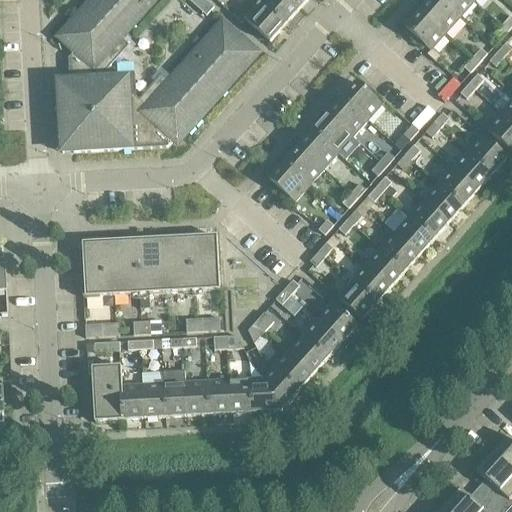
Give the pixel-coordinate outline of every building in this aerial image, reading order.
[(74,53),(72,56),(68,60),(70,86),(66,86),(67,98),(70,98),(73,154),(167,148),(173,142),(177,146),(258,54),(222,22),(175,75),(178,78),(172,85),(161,75),(139,100),(107,72),(129,47),(118,37),(125,30),(128,33),(157,0),(92,0),(58,39),(74,53)] [(186,0),(197,9),(206,17),(214,8),(204,0),(186,0)] [(286,0),(264,0),(260,5),(285,27),(299,11),(286,0)] [(286,0),(299,11),(309,0),(286,0)] [(460,20),(436,0),(432,0),(420,14),(445,36),(460,20)] [(474,4),(469,0),(436,0),(460,20),(474,4)] [(270,44),(285,27),(260,5),(245,22),(270,44)] [(445,36),(420,14),(405,31),(431,53),(445,36)] [(507,34),(511,28),(511,19),(510,18),(501,28),(507,34)] [(507,34),(501,28),(493,37),(500,43),(507,34)] [(498,54),(504,60),(511,50),(511,49),(506,44),(498,54)] [(479,66),(487,56),(481,50),(472,60),(479,66)] [(498,54),(489,63),(496,69),(504,60),(498,54)] [(479,66),(472,60),(464,69),(471,75),(479,66)] [(484,82),(478,76),(469,86),(476,92),(484,82)] [(357,84),(342,101),(367,123),(382,107),(357,84)] [(476,92),(469,86),(460,95),(467,101),(476,92)] [(367,123),(342,101),(328,117),(353,139),(367,123)] [(511,103),(501,115),(511,124),(511,103)] [(449,121),(446,118),(443,115),(434,124),(441,130),(449,121)] [(511,124),(501,115),(487,132),(511,154),(511,153),(511,124)] [(353,139),(328,117),(313,133),(338,155),(353,139)] [(441,130),(434,124),(426,134),(432,140),(441,130)] [(419,133),(412,127),(403,137),(410,142),(419,133)] [(338,155),(313,133),(299,149),(324,171),(338,155)] [(482,137),(467,154),(492,176),(507,160),(482,137)] [(420,153),(414,147),(406,157),(412,162),(420,153)] [(324,171),(299,149),(285,165),(310,187),(324,171)] [(386,169),(395,160),(388,154),(380,163),(386,169)] [(467,154),(452,170),(477,192),(492,176),(467,154)] [(412,162),(406,157),(397,166),(403,172),(412,162)] [(386,169),(380,163),(371,173),(378,179),(386,169)] [(310,187),(285,165),(270,182),(295,204),(310,187)] [(452,170),(438,186),(463,208),(477,192),(452,170)] [(377,189),(383,195),(391,185),(385,180),(377,189)] [(357,201),(366,192),(359,186),(351,195),(357,201)] [(438,186),(424,202),(449,224),(463,208),(438,186)] [(377,189),(368,199),(374,204),(383,195),(377,189)] [(357,201),(351,195),(342,205),(349,211),(357,201)] [(424,202),(409,218),(434,240),(449,224),(424,202)] [(362,218),(356,212),(348,221),(354,227),(362,218)] [(409,218),(395,234),(420,256),(434,240),(409,218)] [(354,227),(348,221),(339,231),(345,237),(354,227)] [(327,222),(318,232),(325,237),(333,228),(327,222)] [(395,234),(380,250),(405,273),(420,256),(395,234)] [(202,293),(220,292),(217,238),(83,245),(86,299),(130,297),(130,292),(149,291),(149,296),(183,294),(183,289),(202,288),(202,293)] [(333,250),(327,244),(319,253),(325,259),(333,250)] [(380,250),(366,266),(391,289),(405,273),(380,250)] [(325,259),(319,253),(310,263),(316,269),(325,259)] [(366,266),(352,282),(377,305),(391,289),(366,266)] [(352,282),(337,299),(361,322),(377,305),(352,282)] [(299,288),(296,286),(293,283),(285,291),(291,297),(299,288)] [(291,297),(285,291),(276,301),(282,307),(291,297)] [(332,305),(317,320),(342,343),(357,327),(332,305)] [(273,323),(264,315),(257,322),(267,331),(273,323)] [(186,335),(220,333),(219,320),(186,321),(186,335)] [(317,320),(304,336),(329,358),(342,343),(317,320)] [(267,331),(257,322),(248,332),(254,345),(267,331)] [(133,337),(151,336),(150,323),(133,324),(133,337)] [(118,325),(85,327),(85,340),(119,338),(118,325)] [(304,336),(290,351),(315,374),(329,358),(304,336)] [(224,352),(244,351),(237,338),(223,339),(224,352)] [(224,352),(223,339),(213,339),(214,352),(224,352)] [(182,341),(182,350),(196,349),(196,340),(182,341)] [(182,341),(170,341),(171,350),(182,350),(182,341)] [(128,352),(140,352),(141,364),(154,363),(153,342),(127,344),(128,352)] [(119,344),(94,345),(94,354),(120,353),(119,344)] [(290,351),(276,367),(301,389),(315,374),(290,351)] [(276,367),(264,380),(280,413),(301,389),(276,367)] [(92,370),(94,397),(122,395),(122,388),(121,369),(92,370)] [(264,380),(247,381),(248,414),(280,413),(264,380)] [(247,381),(226,382),(228,416),(248,414),(247,381)] [(226,382),(205,383),(207,417),(228,416),(226,382)] [(205,383),(184,384),(186,418),(207,417),(205,383)] [(184,384),(163,385),(165,419),(186,418),(184,384)] [(163,385),(143,387),(145,420),(165,419),(163,385)] [(143,387),(122,388),(122,395),(124,421),(145,420),(143,387)] [(122,395),(94,397),(95,424),(124,422),(124,421),(122,395)] [(511,442),(508,439),(493,456),(511,472),(511,442)] [(511,495),(511,472),(493,456),(477,473),(492,486),(483,495),(501,511),(506,511),(511,505),(511,503),(508,500),(511,495)] [(460,492),(445,509),(447,511),(501,511),(483,495),(474,505),(460,492)]
